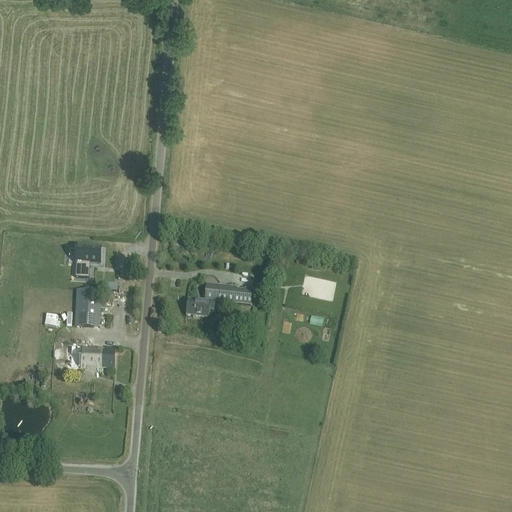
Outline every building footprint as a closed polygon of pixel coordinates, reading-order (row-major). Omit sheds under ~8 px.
[(76,263),(75,278),(89,279),(90,267),(89,267),(89,264),(100,264),(101,248),(77,247),(76,263)] [(250,305),(252,289),(207,284),(204,303),(188,301),(186,315),(207,317),(208,309),(214,310),(215,301),(250,305)] [(77,291),(75,326),(99,327),(100,292),(77,291)] [(248,340),(250,333),(244,332),(244,333),(235,332),(235,337),(248,340)] [(80,348),(79,367),(114,368),(115,348),(106,347),(106,349),(80,348)]
